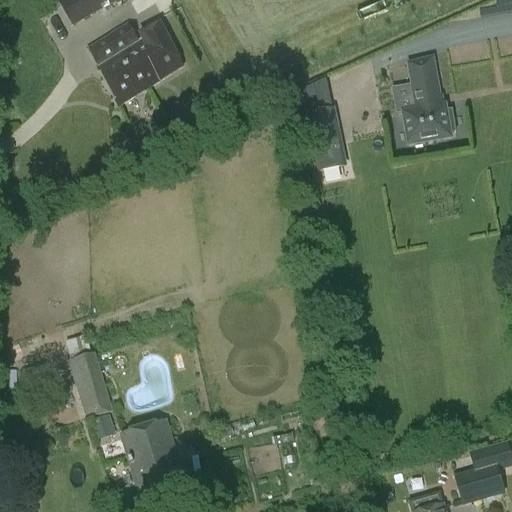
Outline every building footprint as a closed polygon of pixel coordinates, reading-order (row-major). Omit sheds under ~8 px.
[(72,28),(121,0),(60,0),(57,2),(72,28)] [(125,28),(86,52),(103,84),(117,110),(181,70),(159,26),(138,36),(140,40),(134,43),(125,28)] [(444,108),(442,109),(433,59),(405,65),(414,113),(402,115),(407,148),(449,141),(448,136),(455,135),(451,112),(445,114),(444,108)] [(192,97),(170,108),(181,130),(203,118),(192,97)] [(340,140),(334,113),(304,120),(313,164),(316,178),(346,172),(340,140)] [(83,339),(65,342),(68,359),(86,356),(83,339)] [(111,415),(94,356),(67,364),(80,407),(85,422),(91,420),(111,415)] [(93,421),(97,439),(112,437),(108,418),(93,421)] [(119,438),(139,501),(141,511),(175,511),(191,507),(185,487),(184,487),(165,424),(119,438)] [(496,466),(453,479),(462,509),(505,497),(496,466)] [(410,503),(412,511),(443,511),(439,495),(410,503)]
